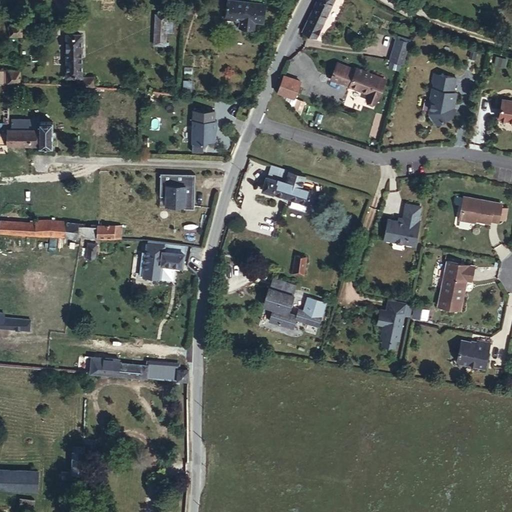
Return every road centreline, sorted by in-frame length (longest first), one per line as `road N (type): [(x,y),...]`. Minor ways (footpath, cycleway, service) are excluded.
road 1 (residential): [(250,122),(197,293),(188,511)]
road 2 (residential): [(250,122),(373,160),(451,151),(511,165)]
road 3 (residential): [(385,0),(511,47)]
road 4 (residential): [(305,0),(250,122)]
